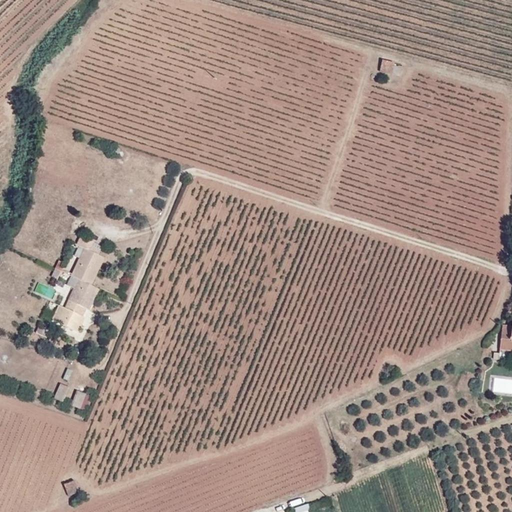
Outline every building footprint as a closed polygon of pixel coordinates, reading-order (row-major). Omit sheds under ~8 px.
[(386,79),(389,69),(375,64),(371,74),(386,79)] [(79,247),(82,249),(84,243),(86,239),(75,234),(71,243),(79,247)] [(67,274),(77,278),(87,283),(98,256),(91,253),(94,247),(84,243),(82,249),(79,247),(67,274)] [(68,301),(77,278),(67,274),(65,272),(59,283),(62,285),(55,301),(83,314),(85,309),(68,301)] [(95,286),(87,283),(77,278),(68,301),(85,309),(86,309),(95,286)] [(49,316),(76,328),(83,314),(55,301),(49,316)] [(511,318),(506,318),(506,326),(499,326),(498,348),(511,348),(511,318)] [(37,323),(35,329),(45,333),(48,327),(37,323)] [(85,407),(89,392),(77,389),(73,404),(85,407)] [(67,484),(57,488),(62,501),(72,498),(67,484)]
